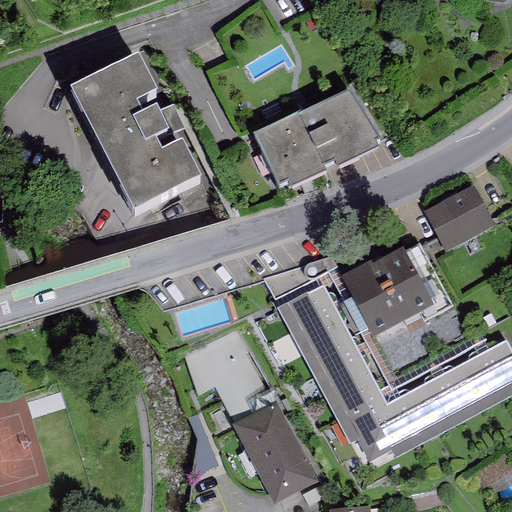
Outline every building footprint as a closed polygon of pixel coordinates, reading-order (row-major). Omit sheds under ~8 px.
[(138,63),(70,98),(133,221),(200,187),(182,151),(162,161),(155,149),(170,141),(156,116),(142,123),(136,111),(157,100),(138,63)] [(297,117),(254,138),(279,192),(288,187),(291,194),(383,151),(350,96),(299,121),(297,117)] [(473,189),(424,215),(445,255),(494,229),(473,189)] [(402,252),(342,284),(373,341),(433,309),(402,252)] [(327,275),(272,304),(348,448),(358,443),(370,465),(391,454),(395,462),(511,400),(511,354),(506,344),(489,353),(484,344),(390,394),(327,275)] [(236,331),(184,357),(198,398),(215,389),(235,428),(277,406),(280,405),(273,390),(270,391),(236,331)] [(252,468),(297,446),(277,406),(235,428),(233,429),(252,468)] [(297,446),(252,468),(273,509),(318,487),(297,446)]
